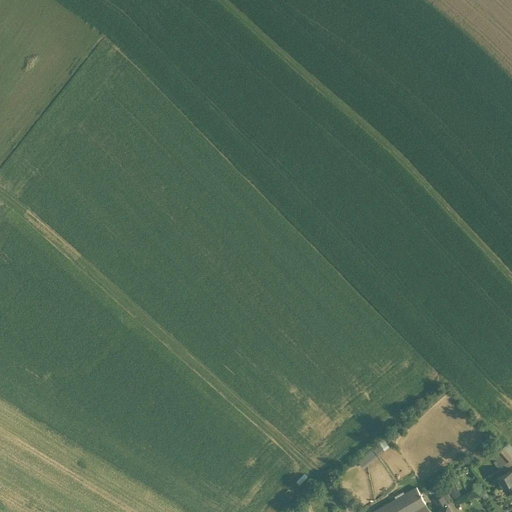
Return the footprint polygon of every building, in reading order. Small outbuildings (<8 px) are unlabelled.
[(384,437),(358,459),(365,467),(391,445),(384,437)] [(495,454),(502,466),(511,456),(511,446),(508,442),(495,454)] [(511,485),(511,469),(497,477),(501,487),(510,482),(511,485)] [(449,473),(441,478),(444,483),(452,479),(449,473)] [(457,483),(450,486),(455,497),(462,493),(457,483)] [(418,487),(373,511),(409,511),(416,508),(427,502),(418,487)] [(444,494),(448,503),(453,500),(447,489),(442,492),(444,494)] [(441,507),(448,503),(444,494),(436,498),(441,507)] [(434,511),(435,511),(429,507),(427,502),(416,508),(417,510),(416,511),(434,511)] [(443,511),(453,511),(448,503),(441,507),(441,509),(443,511)]
